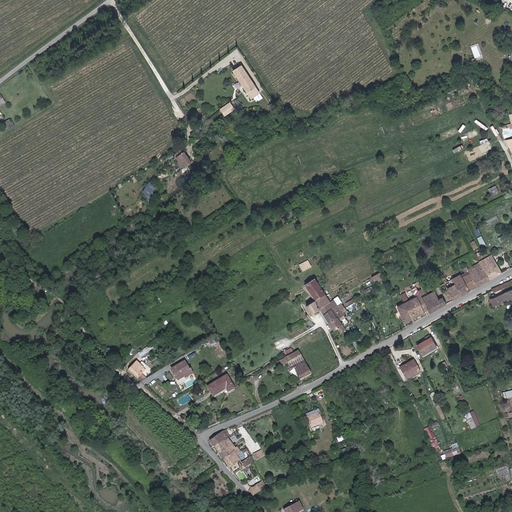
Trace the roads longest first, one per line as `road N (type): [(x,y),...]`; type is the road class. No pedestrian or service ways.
road 1 (unclassified): [(199,438),(312,385),(511,272)]
road 2 (unclassified): [(199,438),(100,354),(64,303),(0,252)]
road 3 (unclassified): [(110,0),(0,81)]
